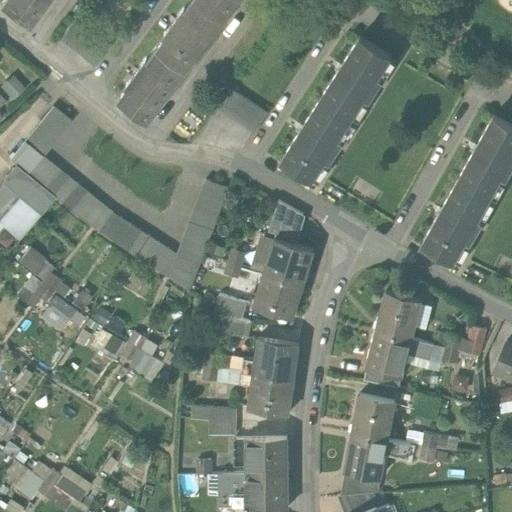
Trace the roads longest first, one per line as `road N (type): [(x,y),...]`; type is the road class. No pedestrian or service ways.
road 1 (residential): [(304,511),(315,343),(354,232)]
road 2 (residential): [(353,5),(247,170)]
road 3 (residential): [(484,85),(393,251)]
road 4 (residential): [(257,0),(148,147)]
road 5 (residential): [(353,5),(484,85)]
road 6 (residential): [(393,251),(511,313)]
road 7 (residential): [(167,0),(90,102)]
road 8 (residential): [(247,170),(354,232)]
